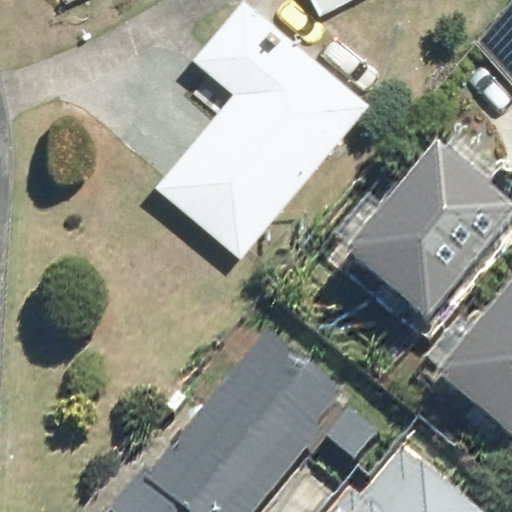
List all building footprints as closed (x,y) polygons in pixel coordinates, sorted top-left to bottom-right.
[(308,0),(315,14),(343,0),(308,0)] [(155,188),(238,259),(367,109),(241,2),(187,65),(230,101),(155,188)] [(422,180),(362,267),(437,319),(498,231),(422,180)] [(511,310),(439,399),(511,458),(511,310)] [(259,511),(343,406),(259,341),(124,511),(259,511)] [(452,511),(393,461),(349,511),(452,511)]
